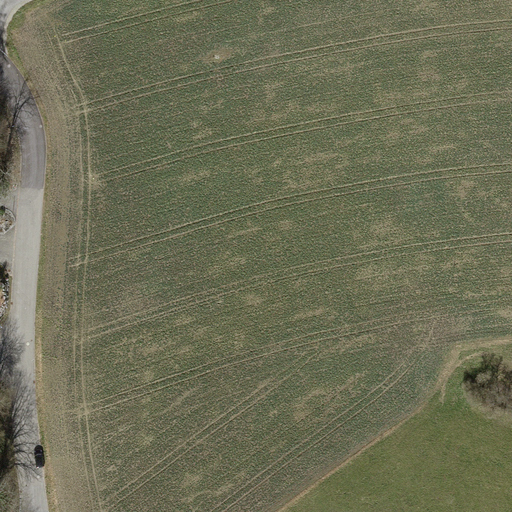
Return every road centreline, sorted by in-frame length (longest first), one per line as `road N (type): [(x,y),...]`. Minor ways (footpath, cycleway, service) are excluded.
road 1 (residential): [(22,337),(35,167),(27,115),(0,66)]
road 2 (residential): [(35,511),(23,447),(22,337)]
